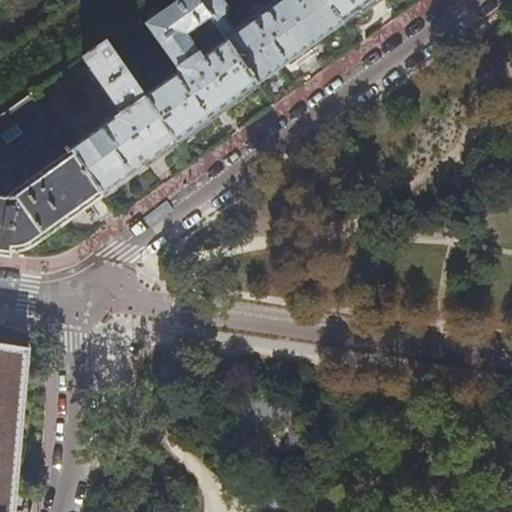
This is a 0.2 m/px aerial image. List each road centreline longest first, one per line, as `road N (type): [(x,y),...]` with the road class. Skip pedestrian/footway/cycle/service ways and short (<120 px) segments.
road 1 (residential): [(476,0),(119,260),(86,298)]
road 2 (residential): [(86,298),(72,339),(74,455),(60,511)]
